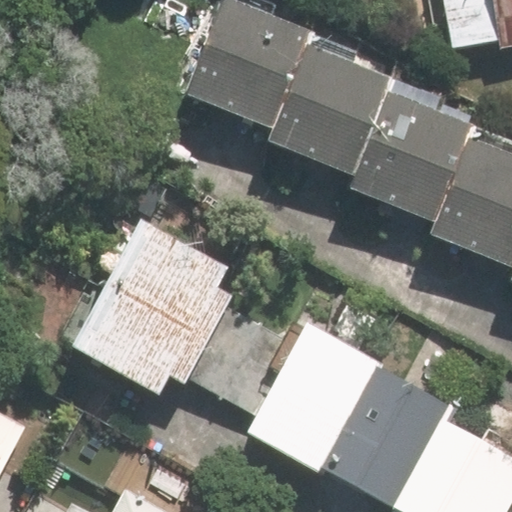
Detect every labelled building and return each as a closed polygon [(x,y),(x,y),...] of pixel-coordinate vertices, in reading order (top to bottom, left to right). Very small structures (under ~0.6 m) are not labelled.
[(278,124),(309,44),(315,27),(242,0),(226,0),(193,92),(278,124)] [(511,0),(448,0),(458,47),(499,38),(501,50),(511,47),(511,0)] [(359,173),(391,89),(395,78),(309,44),(278,124),(273,139),(359,173)] [(438,222),(470,135),(476,122),(391,89),(359,173),(353,189),(438,222)] [(511,262),(511,151),(470,135),(438,222),(434,232),(511,262)] [(235,414),(280,334),(228,305),(230,301),(213,292),(224,273),(139,225),(70,350),(155,396),(164,380),(180,390),(184,385),(235,414)] [(505,511),(511,501),(511,468),(440,428),(447,414),(371,372),(379,358),(310,319),(243,439),(313,477),(316,470),(391,511),(390,511),(505,511)] [(0,469),(8,455),(22,464),(44,425),(0,400),(0,469)] [(97,511),(76,499),(69,511),(179,511),(127,483),(110,511),(97,511)]
